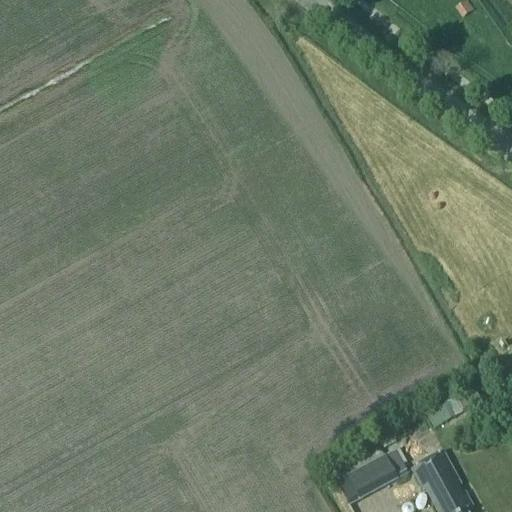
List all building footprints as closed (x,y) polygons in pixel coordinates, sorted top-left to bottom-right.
[(439,407),(424,416),(433,432),(465,413),(460,404),(452,391),(435,401),(439,407)] [(485,404),(478,394),(460,405),(467,415),(485,404)] [(493,423),(481,424),(482,436),(494,435),(493,423)] [(391,433),(379,439),(385,451),(397,445),(391,433)] [(397,453),(386,459),(380,448),(333,472),(352,507),(410,477),(397,453)] [(474,508),(445,456),(414,474),(425,493),(428,492),(439,511),(468,511),(474,508)]
